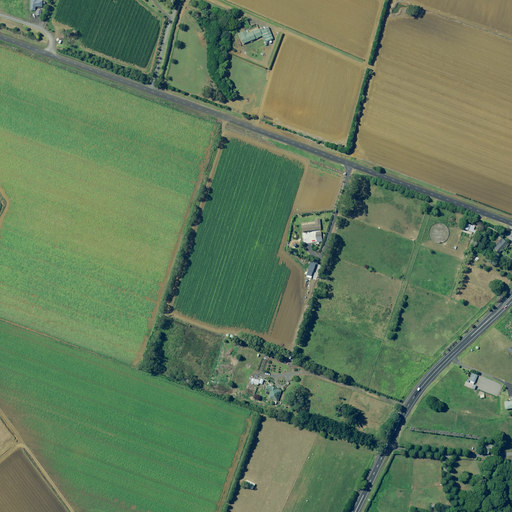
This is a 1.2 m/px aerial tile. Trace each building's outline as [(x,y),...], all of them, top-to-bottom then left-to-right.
[(36,1),(36,0),(30,0),(30,11),(35,11),(35,7),(42,7),(42,1),(36,1)] [(243,44),(262,37),(264,42),(263,42),(265,45),(268,44),(267,41),(273,39),(269,27),(265,28),(265,27),(249,33),(248,30),(239,34),(243,44)] [(321,229),(319,219),(315,219),(315,222),(301,223),(302,232),(321,229)] [(476,227),(467,223),(464,229),(475,233),(477,229),(475,228),(476,227)] [(508,243),(502,237),(493,248),(499,253),(508,243)] [(318,264),(311,262),(308,270),(313,272),(315,265),(317,266),(318,264)] [(478,375),(472,373),(469,380),(474,383),(478,375)] [(476,386),(466,382),(465,386),(474,390),(476,386)] [(281,390),(272,387),(272,385),(270,384),(269,386),(267,385),(265,390),(270,392),(268,398),(277,401),(281,390)] [(255,484),(247,480),(244,486),(252,490),(255,484)]
